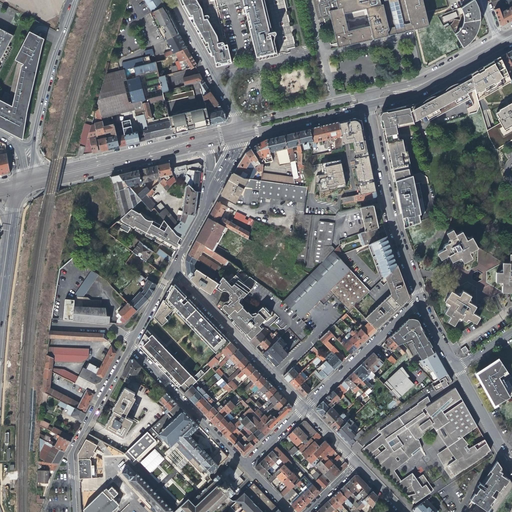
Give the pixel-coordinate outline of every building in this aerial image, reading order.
[(144,0),(152,12),(164,6),(160,0),(144,0)] [(181,4),(192,24),(207,50),(212,49),(213,53),(214,56),(217,66),(232,62),(228,44),(226,45),(224,40),(223,39),(219,40),(218,41),(217,37),(218,37),(218,33),(208,17),(209,16),(210,16),(210,15),(209,13),(208,13),(204,14),(202,14),(201,11),(203,11),(203,7),(198,0),(179,0),(180,0),(181,4)] [(243,0),(245,6),(246,9),(247,8),(247,9),(243,10),(244,13),(248,12),(248,13),(247,13),(247,17),(248,18),(248,20),(248,21),(250,20),(254,34),(252,35),(253,39),(253,41),(254,43),(257,56),(259,56),(260,60),(274,56),(275,53),(273,42),(271,42),(270,35),(271,35),(265,10),(267,9),(265,2),(264,0),(243,0)] [(313,0),(319,19),(325,17),(326,19),(332,18),(339,48),(429,27),(423,0),(313,0)] [(477,5),(477,4),(476,3),(474,0),(473,0),(461,8),(462,10),(462,13),(461,16),(460,19),(460,21),(454,20),(454,21),(453,24),(452,25),(451,26),(450,26),(463,48),(465,47),(468,45),(470,42),(472,41),(474,39),(475,36),(477,33),(478,31),(479,27),(479,24),(480,19),(480,16),(480,13),(479,10),(478,8),(477,5)] [(152,12),(150,13),(153,19),(161,35),(162,37),(164,36),(177,30),(175,27),(174,25),(175,25),(170,16),(169,14),(164,6),(152,12)] [(508,23),(511,20),(511,13),(510,8),(504,11),(503,9),(502,10),(503,12),(500,13),(499,8),(494,9),(499,25),(502,26),(508,23)] [(446,17),(448,21),(457,17),(455,12),(446,17)] [(0,28),(0,65),(10,46),(8,45),(13,35),(0,28)] [(166,57),(176,53),(186,48),(185,46),(183,42),(182,40),(177,30),(164,36),(171,51),(164,54),(166,57)] [(15,59),(17,60),(28,38),(33,40),(36,34),(34,33),(29,31),(15,59)] [(24,118),(26,112),(36,70),(33,70),(39,57),(37,56),(41,48),(40,47),(44,39),(44,38),(36,34),(33,40),(28,38),(17,60),(18,60),(16,64),(9,94),(5,91),(1,100),(0,99),(0,127),(5,130),(22,138),(25,122),(23,122),(24,118)] [(176,62),(176,66),(178,72),(185,70),(185,69),(190,68),(191,70),(196,67),(197,66),(194,61),(189,53),(186,48),(176,53),(178,57),(179,61),(176,62)] [(508,67),(511,65),(507,54),(500,57),(501,58),(507,71),(510,70),(508,67)] [(478,102),(511,82),(510,78),(508,74),(507,71),(501,58),(485,67),(483,68),(482,67),(477,70),(477,71),(470,75),(474,89),(478,102)] [(136,78),(158,72),(155,63),(133,68),(136,78)] [(105,75),(97,104),(98,106),(101,118),(111,115),(119,113),(120,114),(134,110),(133,105),(134,105),(133,103),(163,96),(163,92),(159,78),(158,72),(136,78),(133,68),(105,75)] [(185,86),(199,82),(203,81),(199,74),(183,78),(185,86)] [(430,120),(458,105),(469,99),(470,98),(467,93),(467,92),(474,89),(470,75),(470,74),(463,78),(458,80),(447,87),(434,94),(423,100),(426,106),(430,120)] [(166,76),(159,78),(163,92),(169,90),(167,81),(166,76)] [(209,99),(210,101),(214,107),(215,107),(215,110),(218,124),(225,122),(227,119),(225,113),(216,101),(214,97),(209,91),(203,81),(199,82),(204,100),(209,99)] [(196,102),(193,91),(187,92),(190,104),(196,102)] [(158,102),(158,103),(165,101),(164,98),(163,96),(133,103),(134,105),(133,105),(134,110),(136,117),(143,131),(149,129),(148,126),(146,120),(143,104),(149,103),(151,102),(151,104),(158,102)] [(426,106),(423,100),(418,102),(422,108),(420,109),(422,117),(426,115),(429,121),(430,120),(426,106)] [(168,113),(165,101),(158,103),(161,116),(162,115),(162,114),(168,113)] [(422,108),(418,102),(416,104),(409,107),(412,114),(413,120),(414,122),(422,117),(420,109),(422,108)] [(143,104),(146,120),(152,118),(149,103),(143,104)] [(495,151),(511,140),(511,103),(500,111),(500,112),(496,114),(499,119),(498,120),(500,124),(487,131),(489,137),(495,151)] [(97,135),(105,133),(103,126),(101,118),(98,106),(97,104),(95,111),(98,123),(96,124),(95,125),(97,135)] [(412,114),(409,107),(409,105),(401,106),(393,108),(387,110),(382,111),(383,112),(380,115),(380,116),(381,124),(382,128),(392,126),(392,129),(392,130),(399,132),(398,124),(399,124),(413,120),(412,114)] [(213,112),(212,108),(206,109),(211,125),(218,124),(215,110),(214,111),(214,112),(213,112)] [(202,109),(192,112),(196,129),(206,126),(202,109)] [(206,126),(211,125),(206,109),(202,109),(206,126)] [(192,112),(169,117),(170,121),(173,134),(196,129),(192,112)] [(119,113),(111,115),(113,124),(122,122),(120,114),(119,113)] [(111,115),(101,118),(103,126),(113,124),(111,115)] [(342,136),(342,144),(353,142),(357,158),(355,159),(356,164),(354,164),(359,187),(357,187),(359,195),(376,191),(374,184),(368,155),(367,149),(361,120),(355,118),(346,120),(339,122),(342,136)] [(163,122),(158,124),(161,137),(173,134),(170,121),(163,122)] [(332,123),(325,125),(328,139),(329,139),(330,138),(331,140),(335,140),(335,149),(342,148),(342,144),(342,136),(339,122),(332,123)] [(113,124),(103,126),(105,133),(110,132),(112,137),(106,138),(109,149),(114,148),(119,147),(116,137),(115,133),(113,124)] [(146,140),(161,137),(158,124),(155,124),(148,126),(149,129),(143,131),(144,133),(146,140)] [(322,140),(328,139),(325,125),(318,127),(311,128),(309,129),(313,142),(312,152),(311,154),(314,155),(315,153),(317,145),(316,142),(319,141),(321,149),(321,150),(323,149),(324,149),(322,140)] [(85,147),(83,155),(93,153),(89,135),(91,126),(89,132),(86,145),(85,147)] [(92,126),(91,126),(89,135),(93,153),(96,152),(98,152),(95,138),(92,126)] [(309,143),(313,142),(309,129),(304,130),(297,132),(299,143),(302,142),(303,149),(309,147),(309,143)] [(129,134),(128,130),(124,131),(125,135),(127,145),(134,143),(140,142),(137,132),(135,133),(129,134)] [(89,132),(88,132),(84,131),(81,143),(86,145),(89,132)] [(143,131),(137,132),(140,142),(144,141),(146,140),(144,133),(143,131)] [(297,144),(299,143),(297,132),(291,133),(286,134),(284,135),(287,148),(290,162),(295,160),(292,147),(297,146),(297,144)] [(125,135),(116,137),(119,147),(124,145),(127,145),(125,135)] [(270,152),(276,151),(287,148),(284,135),(275,137),(267,139),(270,152)] [(106,150),(109,149),(106,138),(106,136),(104,137),(104,138),(98,140),(101,151),(106,150)] [(387,149),(389,162),(392,173),(398,171),(408,168),(405,153),(404,154),(401,139),(398,140),(398,139),(394,140),(394,138),(390,137),(389,141),(389,144),(390,149),(387,149)] [(263,157),(271,155),(270,152),(267,139),(263,141),(258,144),(263,157)] [(77,156),(83,155),(85,147),(86,145),(81,143),(77,156)] [(263,157),(258,144),(255,146),(251,149),(259,162),(264,159),(263,157)] [(290,163),(290,162),(287,148),(276,151),(279,166),(290,163)] [(259,162),(251,149),(249,150),(245,153),(252,164),(256,161),(258,164),(260,163),(259,162)] [(0,154),(0,174),(0,175),(10,173),(9,169),(6,153),(0,154)] [(257,171),(254,167),(252,164),(245,153),(243,157),(237,165),(235,169),(234,172),(245,178),(252,179),(257,171)] [(340,160),(320,164),(322,174),(319,176),(320,184),(318,184),(319,187),(317,187),(318,189),(319,189),(319,192),(346,187),(344,177),(340,160)] [(168,174),(172,173),(171,168),(169,162),(164,164),(157,165),(161,181),(163,178),(167,183),(167,184),(169,186),(176,180),(173,176),(171,178),(168,174)] [(186,164),(171,168),(172,173),(173,176),(176,180),(180,177),(182,178),(189,170),(201,171),(201,165),(199,162),(187,165),(186,165),(186,164)] [(158,183),(159,182),(161,181),(157,165),(147,168),(138,170),(141,182),(142,184),(142,185),(145,185),(144,181),(158,178),(158,183)] [(400,179),(410,176),(408,168),(398,171),(392,173),(392,177),(393,181),(395,180),(400,179)] [(119,174),(128,185),(135,184),(135,186),(138,185),(137,183),(140,182),(140,185),(142,184),(141,182),(138,170),(129,172),(119,174)] [(200,178),(201,171),(189,170),(182,178),(185,181),(188,184),(196,191),(198,191),(200,178)] [(245,178),(234,172),(232,175),(229,180),(241,186),(245,187),(252,188),(259,189),(261,180),(252,179),(245,178)] [(115,175),(110,176),(112,183),(114,190),(119,209),(119,212),(121,217),(131,209),(141,199),(140,199),(137,195),(135,193),(128,185),(119,174),(115,175)] [(262,174),(261,180),(279,183),(295,185),(293,178),(262,174)] [(412,175),(410,176),(400,179),(395,180),(397,189),(403,217),(419,214),(425,212),(419,182),(414,183),(412,175)] [(236,203),(245,187),(241,186),(229,180),(226,186),(220,196),(234,203),(236,203)] [(295,185),(279,183),(261,180),(259,189),(258,196),(277,199),(297,202),(298,202),(305,203),(307,187),(295,185)] [(159,213),(163,219),(164,219),(166,222),(172,229),(181,220),(185,223),(188,213),(195,215),(196,203),(198,191),(196,191),(188,184),(186,186),(182,212),(179,219),(178,219),(177,219),(175,221),(165,208),(159,213)] [(146,186),(137,195),(140,199),(150,190),(148,188),(146,186)] [(154,191),(152,189),(150,190),(140,199),(141,199),(146,205),(150,210),(153,207),(155,205),(148,196),(154,191)] [(354,196),(355,201),(368,199),(377,197),(376,191),(359,195),(354,196)] [(219,218),(221,216),(226,206),(217,201),(213,208),(208,217),(220,223),(222,220),(219,218)] [(305,203),(297,202),(294,229),(293,239),(300,242),(305,203)] [(312,215),(304,215),(305,203),(300,242),(297,266),(297,267),(304,268),(312,215)] [(379,204),(365,207),(370,230),(383,225),(382,221),(380,211),(379,204)] [(131,209),(121,217),(117,221),(122,223),(119,228),(127,232),(130,228),(128,227),(129,225),(142,232),(159,242),(175,250),(179,243),(177,242),(179,239),(180,237),(176,235),(172,229),(166,222),(164,219),(163,219),(160,225),(141,214),(139,212),(139,213),(131,209)] [(237,212),(235,217),(243,221),(246,217),(237,212)] [(188,227),(195,215),(188,213),(185,223),(181,220),(172,229),(176,235),(180,237),(182,238),(188,227)] [(402,217),(404,227),(420,221),(419,214),(403,217),(402,217)] [(222,232),(225,226),(220,223),(208,217),(203,226),(201,231),(199,235),(196,240),(203,244),(212,250),(217,241),(218,242),(224,232),(222,232)] [(231,222),(223,217),(222,220),(220,223),(225,226),(231,229),(247,239),(250,232),(231,222)] [(314,262),(321,263),(323,252),(331,250),(334,223),(319,221),(314,262)] [(477,247),(471,235),(466,238),(461,230),(455,233),(453,227),(446,231),(451,240),(444,243),(445,247),(437,251),(438,254),(440,258),(448,254),(453,261),(460,256),(463,260),(471,255),(469,252),(477,247)] [(370,230),(358,234),(362,246),(380,239),(378,234),(376,228),(370,230)] [(381,277),(396,262),(387,237),(382,238),(380,239),(369,244),(381,277)] [(190,250),(188,254),(196,259),(199,253),(202,249),(224,264),(227,259),(225,258),(212,250),(203,244),(196,240),(193,245),(190,250)] [(141,242),(133,251),(134,252),(145,260),(149,255),(152,250),(141,242)] [(338,256),(342,254),(339,246),(335,250),(334,251),(338,256)] [(160,248),(156,252),(169,262),(171,257),(160,248)] [(335,250),(331,250),(323,252),(321,263),(334,251),(335,250)] [(310,308),(329,290),(350,270),(348,267),(338,256),(334,251),(321,263),(310,274),(283,301),(300,318),(308,310),(310,308)] [(200,261),(201,262),(204,258),(206,257),(199,253),(196,259),(200,261)] [(194,263),(196,259),(188,254),(187,255),(185,259),(186,266),(187,276),(189,278),(196,269),(196,268),(194,267),(194,263)] [(502,281),(502,293),(508,293),(511,293),(511,254),(510,255),(510,263),(502,263),(502,274),(498,274),(497,281),(502,281)] [(218,265),(206,257),(204,258),(201,262),(212,268),(214,270),(218,265)] [(365,318),(368,322),(376,330),(381,325),(394,312),(409,298),(405,287),(397,263),(385,274),(391,290),(365,318)] [(83,296),(98,274),(91,269),(75,293),(74,295),(83,296)] [(218,283),(196,269),(189,278),(198,287),(199,286),(201,288),(207,291),(210,294),(215,287),(218,283)] [(143,288),(129,303),(136,310),(143,304),(149,297),(150,297),(151,295),(154,288),(159,280),(142,270),(139,274),(136,271),(133,271),(131,273),(131,276),(133,278),(136,277),(139,281),(140,281),(141,283),(146,278),(148,279),(143,288)] [(348,311),(353,306),(354,305),(362,297),(369,291),(353,272),(350,270),(329,290),(348,311)] [(235,275),(230,280),(233,282),(246,293),(248,292),(250,289),(235,275)] [(219,284),(218,283),(215,287),(222,292),(223,291),(224,291),(226,291),(227,292),(228,292),(229,293),(229,295),(229,297),(229,298),(228,299),(228,300),(227,301),(225,301),(224,301),(223,301),(222,301),(220,300),(216,306),(220,309),(227,317),(228,316),(229,315),(235,309),(237,311),(243,307),(243,305),(240,303),(239,301),(238,299),(240,297),(242,296),(242,297),(246,293),(233,282),(230,280),(228,282),(222,276),(219,281),(220,282),(219,284)] [(163,299),(155,314),(157,316),(155,318),(163,326),(168,320),(165,317),(169,314),(176,307),(192,324),(190,326),(193,329),(195,327),(208,341),(206,343),(209,346),(211,344),(219,353),(221,351),(231,342),(223,334),(222,335),(220,333),(221,332),(207,317),(206,318),(204,316),(203,315),(204,314),(189,299),(188,300),(185,297),(186,296),(176,285),(174,286),(171,284),(170,286),(168,289),(170,290),(165,300),(163,299)] [(462,296),(451,289),(445,300),(450,303),(445,311),(451,315),(448,321),(455,325),(460,316),(466,320),(468,318),(477,323),(481,317),(473,312),(477,306),(470,301),(472,298),(465,293),(462,296)] [(69,319),(73,319),(74,305),(75,299),(65,298),(63,319),(69,319)] [(119,316),(117,323),(120,324),(125,322),(132,315),(136,310),(129,303),(128,302),(122,307),(121,308),(118,312),(116,314),(119,316)] [(74,305),(73,319),(103,322),(110,323),(110,316),(107,316),(106,307),(101,307),(74,305)] [(235,309),(229,315),(231,318),(233,320),(235,323),(234,324),(238,328),(239,330),(241,328),(243,331),(246,334),(245,335),(246,336),(250,332),(260,324),(262,321),(265,319),(266,320),(270,315),(267,312),(266,310),(264,308),(263,307),(258,311),(258,312),(257,314),(256,315),(252,315),(251,314),(248,311),(247,312),(243,307),(237,311),(235,309)] [(422,359),(426,357),(434,352),(431,347),(432,346),(418,320),(417,320),(415,319),(411,318),(410,319),(409,318),(408,319),(399,328),(400,328),(396,331),(390,337),(397,344),(411,339),(413,342),(413,343),(422,359)] [(355,322),(361,328),(369,336),(372,333),(376,330),(368,322),(363,326),(361,324),(357,321),(355,322)] [(261,326),(260,324),(250,332),(254,336),(260,331),(263,328),(261,326)] [(352,325),(349,327),(363,342),(366,339),(369,336),(361,328),(358,331),(355,329),(352,325)] [(352,336),(349,340),(357,348),(360,344),(363,342),(349,327),(346,329),(352,336)] [(108,339),(104,333),(50,330),(49,337),(105,340),(108,339)] [(321,340),(334,354),(342,362),(345,359),(327,340),(330,337),(333,335),(328,330),(319,339),(321,340)] [(266,338),(260,331),(254,336),(249,340),(252,343),(256,347),(261,342),(266,338)] [(272,335),(273,336),(277,340),(281,336),(276,331),(273,334),(272,335)] [(144,333),(138,345),(144,351),(145,350),(153,358),(168,374),(178,384),(179,383),(180,384),(181,385),(184,382),(189,388),(192,385),(204,373),(201,369),(193,376),(152,334),(149,337),(144,333)] [(267,349),(277,340),(273,336),(268,340),(266,338),(261,342),(262,344),(263,345),(267,349)] [(283,339),(281,336),(277,340),(267,349),(262,354),(266,358),(272,364),(274,366),(288,353),(282,347),(285,344),(282,341),(283,339)] [(336,339),(351,354),(355,350),(357,348),(349,340),(345,336),(341,340),(338,337),(336,339)] [(397,344),(390,337),(385,341),(382,344),(390,352),(393,348),(401,356),(405,353),(397,344)] [(222,365),(226,361),(238,350),(233,345),(231,342),(221,351),(219,353),(208,364),(211,367),(212,368),(219,361),(217,358),(223,352),(226,355),(226,354),(227,356),(224,359),(225,359),(221,363),(222,365)] [(84,387),(87,388),(95,393),(105,373),(116,352),(112,345),(100,368),(90,363),(89,363),(87,368),(84,367),(79,377),(76,383),(82,386),(84,387)] [(48,346),(47,355),(53,358),(53,361),(81,362),(87,359),(89,356),(89,348),(48,346)] [(318,355),(320,353),(314,347),(310,350),(317,356),(318,355)] [(231,359),(236,364),(244,356),(241,352),(238,350),(226,361),(228,362),(231,359)] [(441,362),(435,352),(434,352),(426,357),(428,362),(429,361),(438,379),(448,374),(441,362)] [(320,353),(318,355),(324,362),(326,360),(320,353)] [(383,363),(373,353),(369,356),(363,362),(373,372),(383,363)] [(334,354),(327,361),(334,369),(338,365),(342,362),(334,354)] [(53,358),(47,355),(45,368),(52,369),(52,368),(53,361),(53,358)] [(239,368),(233,374),(235,376),(237,375),(250,362),(247,359),(244,356),(236,364),(239,368)] [(387,359),(392,365),(396,361),(390,356),(387,359)] [(315,366),(321,362),(318,357),(312,361),(315,366)] [(134,380),(141,366),(134,358),(130,359),(127,364),(122,373),(126,376),(131,378),(134,380)] [(511,394),(511,379),(498,358),(491,363),(491,364),(490,365),(488,366),(488,365),(476,373),(481,382),(485,379),(485,380),(487,382),(484,384),(484,383),(482,384),(491,399),(492,399),(494,402),(493,403),(494,406),(498,404),(497,403),(511,394)] [(334,369),(327,361),(326,360),(324,362),(318,367),(327,376),(331,372),(334,369)] [(243,381),(248,377),(256,369),(253,365),(250,362),(237,375),(243,381)] [(374,374),(373,372),(363,362),(361,364),(370,374),(372,375),(374,374)] [(370,374),(361,364),(359,367),(353,372),(365,384),(368,387),(371,385),(366,381),(365,379),(370,374)] [(294,365),(292,367),(298,374),(300,372),(294,365)] [(398,369),(386,381),(400,396),(413,384),(404,374),(406,372),(401,366),(398,368),(398,369)] [(283,375),(289,382),(298,374),(292,367),(283,375)] [(327,376),(318,367),(315,370),(323,380),(327,376)] [(95,393),(87,388),(80,402),(50,387),(52,371),(52,369),(45,368),(44,380),(42,391),(48,393),(60,400),(68,404),(85,412),(92,399),(95,393)] [(64,369),(52,368),(52,369),(52,371),(76,383),(79,377),(64,369)] [(252,381),(247,385),(249,387),(262,375),(259,372),(256,369),(248,377),(252,381)] [(321,382),(323,380),(315,370),(312,373),(321,382)] [(300,372),(298,374),(289,382),(292,385),(295,388),(303,382),(304,380),(307,377),(301,371),(300,372)] [(363,386),(365,384),(353,372),(351,373),(348,377),(356,385),(359,382),(363,386)] [(228,379),(223,374),(220,376),(221,378),(226,383),(227,384),(230,381),(228,379)] [(450,377),(448,374),(438,379),(440,382),(433,387),(436,391),(443,387),(446,385),(445,383),(447,383),(448,385),(452,382),(450,377)] [(256,385),(259,388),(267,380),(265,378),(262,375),(249,387),(251,389),(256,385)] [(355,392),(357,390),(359,388),(356,385),(348,377),(342,383),(333,391),(340,398),(349,407),(351,405),(343,396),(344,395),(340,391),(344,386),(346,388),(348,385),(355,392)] [(222,387),(226,383),(221,378),(217,382),(222,387)] [(237,386),(231,380),(230,381),(227,384),(231,388),(233,390),(237,386)] [(264,393),(265,393),(273,386),(270,383),(267,380),(259,388),(264,393)] [(306,385),(303,382),(295,388),(303,396),(305,397),(308,394),(306,393),(310,389),(306,385)] [(227,384),(226,383),(222,387),(227,392),(231,388),(227,384)] [(241,383),(237,386),(233,390),(237,394),(239,397),(244,392),(247,389),(245,387),(241,383)] [(195,388),(192,385),(189,388),(184,393),(189,398),(197,390),(200,388),(198,385),(195,388)] [(117,400),(112,410),(113,411),(105,426),(124,437),(133,420),(125,415),(127,412),(136,396),(133,395),(135,391),(125,386),(121,394),(117,400)] [(267,396),(269,398),(277,391),(274,388),(273,386),(265,393),(268,396),(267,396)] [(201,387),(200,388),(197,390),(189,398),(191,401),(194,404),(202,396),(205,393),(206,392),(201,387)] [(421,409),(425,414),(433,424),(434,426),(440,435),(449,447),(454,455),(456,459),(453,461),(451,462),(446,465),(454,475),(490,450),(484,439),(468,448),(460,436),(477,426),(463,399),(456,388),(432,403),(429,404),(424,407),(421,409)] [(220,390),(214,395),(218,399),(224,393),(220,390)] [(266,412),(272,407),(275,404),(283,396),(280,393),(277,391),(269,398),(272,402),(264,410),(266,412)] [(331,393),(327,397),(331,401),(334,404),(340,398),(333,391),(331,393)] [(159,399),(164,405),(171,397),(168,394),(166,392),(159,399)] [(249,397),(244,392),(239,397),(242,399),(244,402),(249,397)] [(364,392),(363,392),(361,395),(357,398),(359,401),(366,394),(364,392)] [(205,393),(202,396),(194,404),(199,409),(210,398),(205,393)] [(252,395),(249,397),(252,400),(254,403),(257,400),(252,395)] [(264,414),(263,415),(260,418),(262,420),(265,424),(274,415),(276,413),(278,412),(288,402),(285,399),(283,396),(275,404),(278,408),(275,410),(271,414),(267,417),(264,414)] [(377,447),(383,443),(425,414),(421,409),(424,407),(429,404),(432,403),(427,396),(417,404),(417,403),(379,430),(383,436),(380,439),(378,436),(369,444),(369,443),(363,448),(374,460),(377,458),(386,470),(397,461),(395,458),(386,447),(381,452),(377,447)] [(165,412),(167,413),(177,403),(174,400),(171,397),(164,405),(168,409),(165,412)] [(209,403),(212,400),(210,398),(199,409),(204,414),(212,407),(209,403)] [(259,398),(257,400),(254,403),(259,408),(264,403),(259,398)] [(382,411),(386,415),(400,401),(396,398),(382,411)] [(79,421),(81,422),(86,413),(85,412),(68,404),(60,400),(58,404),(69,409),(67,412),(78,418),(80,419),(79,421)] [(230,400),(228,402),(223,407),(210,420),(215,425),(223,417),(220,414),(224,410),(227,413),(235,406),(230,400)] [(327,405),(323,401),(322,402),(316,407),(316,410),(322,416),(331,407),(334,404),(331,401),(329,403),(327,405)] [(276,417),(274,415),(265,424),(271,429),(292,409),(292,406),(290,404),(288,402),(278,412),(280,414),(276,417)] [(227,456),(221,449),(211,458),(189,435),(199,426),(194,421),(180,406),(177,403),(167,413),(157,422),(161,426),(173,415),(175,417),(164,427),(163,427),(162,428),(162,429),(158,433),(171,447),(177,441),(180,445),(181,444),(193,457),(190,461),(201,473),(207,468),(210,472),(227,456)] [(216,409),(213,406),(212,407),(204,414),(210,420),(223,407),(221,404),(216,409)] [(236,405),(235,406),(227,413),(223,417),(215,425),(220,430),(228,423),(225,419),(227,417),(229,415),(230,416),(238,408),(236,405)] [(251,413),(253,411),(253,410),(250,407),(243,413),(246,416),(254,424),(258,429),(264,435),(268,432),(271,429),(265,424),(262,420),(259,422),(251,413)] [(335,411),(331,407),(322,416),(326,420),(330,425),(340,416),(339,415),(337,416),(334,412),(335,411)] [(347,408),(340,416),(330,425),(334,428),(336,431),(345,423),(341,419),(344,417),(345,415),(344,414),(349,410),(347,408)] [(258,409),(257,410),(254,412),(260,418),(263,415),(258,409)] [(433,424),(425,414),(383,443),(386,447),(395,458),(397,457),(403,451),(409,458),(422,448),(418,439),(417,439),(434,426),(433,424)] [(240,416),(238,418),(241,422),(248,429),(254,424),(246,416),(243,419),(240,416)] [(40,425),(51,431),(53,428),(48,426),(50,423),(41,418),(40,425)] [(233,424),(230,421),(228,423),(220,430),(226,437),(231,433),(236,428),(241,422),(238,418),(237,420),(238,420),(233,424)] [(350,418),(347,421),(345,423),(336,431),(342,437),(347,442),(352,438),(348,434),(352,430),(348,426),(353,422),(350,418)] [(243,427),(248,432),(250,435),(246,438),(253,446),(256,443),(259,440),(252,434),(248,429),(241,422),(236,428),(238,429),(239,431),(243,427)] [(51,431),(56,433),(58,434),(71,441),(73,438),(73,437),(54,426),(53,428),(51,431)] [(302,430),(298,426),(295,429),(293,431),(302,441),(307,436),(302,430)] [(258,429),(252,434),(259,440),(261,438),(264,435),(258,429)] [(309,434),(311,437),(312,436),(315,434),(317,432),(314,429),(309,434)] [(136,459),(156,440),(148,431),(124,453),(132,462),(136,459)] [(297,446),(302,441),(293,431),(290,434),(286,438),(287,439),(290,442),(292,440),(297,446)] [(52,441),(49,439),(48,442),(65,451),(69,445),(71,441),(58,434),(56,433),(52,441)] [(236,438),(233,434),(231,433),(226,437),(234,445),(241,438),(239,435),(236,438)] [(253,446),(246,438),(244,436),(241,438),(234,445),(238,450),(243,455),(249,450),(253,446)] [(312,439),(314,438),(312,436),(311,437),(305,444),(306,445),(312,439)] [(38,461),(39,461),(60,460),(63,456),(65,451),(48,442),(43,439),(39,437),(38,461)] [(78,454),(78,459),(78,463),(79,478),(91,478),(91,474),(94,474),(93,465),(91,465),(90,461),(90,458),(91,456),(91,455),(92,456),(94,455),(96,452),(94,451),(96,447),(97,445),(91,441),(86,439),(78,454)] [(159,444),(156,440),(136,459),(139,462),(159,444)] [(323,458),(333,449),(325,440),(319,446),(313,452),(317,457),(320,454),(323,458)] [(174,450),(180,445),(177,441),(171,447),(174,450)] [(319,446),(314,441),(308,447),(313,452),(319,446)] [(295,446),(289,452),(292,455),(298,450),(295,446)] [(272,451),(277,456),(278,458),(284,463),(288,459),(283,453),(276,447),(275,448),(272,451)] [(303,455),(306,458),(313,452),(308,447),(302,453),(303,455)] [(454,455),(449,447),(441,453),(439,454),(446,465),(451,462),(453,461),(451,457),(454,455)] [(164,459),(155,449),(140,463),(150,473),(164,459)] [(328,458),(335,451),(333,449),(323,458),(320,460),(328,468),(333,463),(341,457),(339,455),(335,458),(336,459),(332,462),(328,458)] [(277,456),(272,451),(270,452),(268,455),(274,462),(278,458),(277,456)] [(377,458),(374,460),(410,498),(404,490),(406,488),(400,481),(394,470),(409,458),(403,451),(397,457),(399,459),(397,461),(386,470),(377,458)] [(308,460),(311,463),(317,457),(313,452),(306,458),(308,460)] [(270,465),(274,462),(268,455),(266,456),(264,458),(270,465)] [(266,470),(270,465),(264,458),(262,460),(259,463),(266,470)] [(46,464),(46,470),(49,470),(55,470),(58,465),(60,460),(39,461),(39,463),(40,463),(40,464),(46,464)] [(318,468),(323,473),(328,468),(320,460),(317,463),(315,465),(318,468)] [(312,464),(306,470),(308,472),(315,465),(317,463),(315,461),(312,464)] [(511,483),(497,461),(481,483),(479,482),(477,486),(478,487),(470,499),(476,503),(469,511),(494,511),(511,487),(511,483)] [(338,468),(333,463),(328,468),(336,476),(347,466),(346,463),(345,462),(338,468)] [(267,479),(271,475),(266,470),(259,463),(255,467),(261,473),(267,479)] [(288,468),(287,467),(284,463),(280,467),(279,468),(287,476),(292,472),(288,468)] [(122,472),(141,494),(153,506),(151,508),(154,511),(173,511),(171,510),(172,510),(136,472),(134,474),(127,467),(122,472)] [(280,478),(280,479),(282,481),(287,476),(279,468),(276,471),(271,475),(267,479),(270,483),(277,476),(280,478)] [(323,473),(331,481),(333,479),(336,476),(328,468),(323,473)] [(48,477),(49,470),(46,470),(37,470),(37,476),(37,482),(48,482),(48,477)] [(311,475),(316,480),(320,476),(316,471),(311,475)] [(294,474),(292,472),(287,476),(292,482),(296,477),(294,474)] [(412,473),(400,481),(406,488),(404,490),(410,498),(415,503),(430,492),(425,485),(428,483),(423,474),(416,479),(412,473)] [(188,498),(173,511),(212,511),(213,511),(213,510),(217,507),(218,507),(221,504),(220,503),(223,500),(226,502),(228,502),(229,501),(230,498),(228,496),(229,495),(230,496),(234,492),(217,474),(213,478),(214,480),(213,481),(211,479),(208,479),(207,480),(207,483),(209,485),(206,488),(205,488),(202,491),(202,492),(198,495),(197,495),(194,498),(195,499),(191,502),(188,498)] [(355,475),(350,480),(357,488),(361,491),(367,485),(362,479),(357,475),(355,475)] [(288,487),(290,489),(291,488),(295,485),(293,483),(292,482),(287,476),(282,481),(285,484),(287,486),(288,487)] [(328,484),(320,476),(316,480),(323,488),(328,484)] [(352,493),(357,488),(350,480),(348,482),(344,485),(352,493)] [(280,511),(257,487),(253,483),(235,500),(236,501),(230,507),(235,511),(240,506),(245,511),(280,511)] [(308,489),(315,496),(317,494),(319,492),(312,484),(308,489)] [(354,496),(352,493),(344,485),(342,488),(339,490),(346,498),(348,496),(350,495),(352,497),(354,496)] [(360,495),(364,498),(372,490),(369,488),(367,485),(361,491),(355,497),(356,498),(360,495)] [(280,493),(281,494),(283,496),(286,493),(290,489),(288,487),(287,486),(280,493)] [(290,498),(292,496),(296,492),(291,488),(290,489),(286,493),(290,497),(290,498)] [(114,496),(108,489),(105,492),(103,491),(103,490),(83,509),(86,511),(110,511),(119,504),(113,497),(114,496)] [(304,493),(311,500),(313,498),(315,496),(308,489),(304,493)] [(350,508),(353,505),(350,502),(346,498),(339,490),(337,492),(333,496),(340,504),(344,501),(350,508)] [(372,507),(378,496),(375,494),(372,490),(364,498),(361,501),(362,502),(359,506),(356,508),(358,511),(364,505),(364,504),(367,502),(372,507)] [(300,497),(307,504),(308,502),(311,500),(304,493),(300,497)] [(340,511),(342,509),(341,508),(343,506),(340,504),(333,496),(330,498),(327,501),(334,508),(335,509),(336,508),(340,511)] [(296,500),(291,505),(298,511),(302,508),(307,504),(300,497),(296,500)] [(352,499),(351,500),(350,502),(353,505),(356,508),(359,506),(352,499)] [(427,499),(422,502),(426,507),(428,505),(432,509),(434,507),(427,499)] [(329,511),(334,508),(327,501),(323,505),(317,511),(329,511)] [(436,511),(438,511),(434,507),(432,509),(428,505),(426,507),(422,502),(411,510),(413,511),(436,511)]
